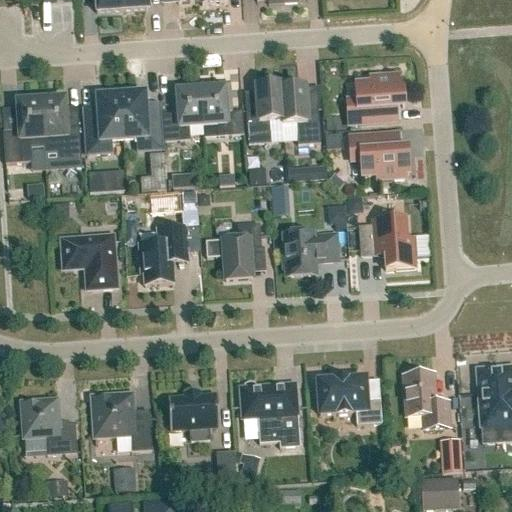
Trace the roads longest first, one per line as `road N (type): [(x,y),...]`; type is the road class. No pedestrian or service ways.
road 1 (residential): [(460,289),(442,314),(403,329),(38,351),(0,345)]
road 2 (residential): [(433,37),(44,59),(0,24)]
road 3 (residential): [(433,37),(460,289)]
